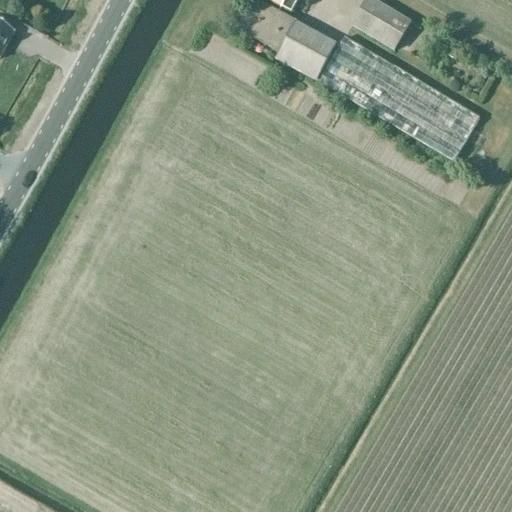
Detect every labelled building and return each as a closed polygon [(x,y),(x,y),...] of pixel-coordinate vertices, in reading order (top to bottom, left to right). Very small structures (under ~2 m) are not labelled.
[(262,0),(283,10),(292,15),(300,0),(262,0)] [(413,25),(370,0),(368,0),(352,28),(395,55),(413,25)] [(338,47),(297,25),(252,2),(236,30),(281,54),(276,63),(318,85),(338,47)] [(0,59),(14,35),(0,27),(0,59)] [(480,121),(346,41),(319,84),(454,165),(480,121)] [(452,50),(447,58),(457,63),(461,55),(452,50)]
